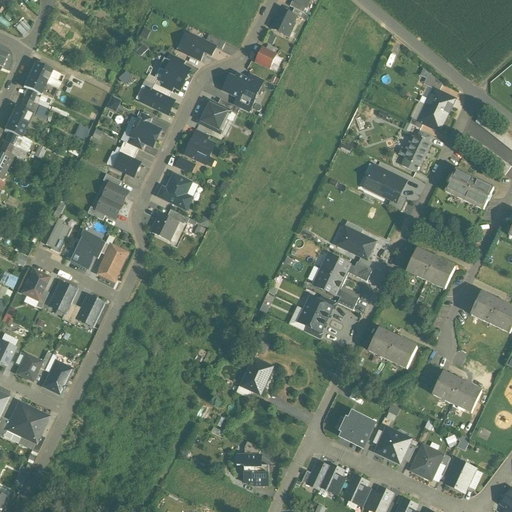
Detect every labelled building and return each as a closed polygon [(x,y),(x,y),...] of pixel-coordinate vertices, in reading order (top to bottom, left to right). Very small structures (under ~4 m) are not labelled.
[(309,0),(288,0),(292,2),(306,8),(309,0)] [(306,8),(292,2),(290,7),(294,9),(303,14),(306,8)] [(292,15),(281,9),(271,30),(287,37),(290,31),(292,31),(295,24),(293,24),(296,17),(292,15)] [(303,14),(294,9),(292,15),(296,17),(303,20),(305,15),(303,14)] [(30,29),(23,21),(20,25),(26,32),(30,29)] [(22,36),(26,33),(19,25),(15,29),(22,36)] [(206,43),(190,36),(182,53),(200,62),(204,54),(212,57),(216,49),(216,48),(206,43)] [(225,44),(209,36),(206,43),(216,48),(216,49),(222,52),(225,44)] [(277,56),(262,49),(255,63),(270,70),(277,56)] [(186,63),(170,55),(167,60),(167,61),(171,63),(172,62),(183,68),(186,63)] [(164,59),(159,69),(167,73),(171,63),(167,61),(167,60),(164,59)] [(183,68),(172,62),(171,63),(167,73),(162,82),(164,83),(175,88),(180,91),(190,71),(183,68)] [(52,72),(35,64),(29,76),(46,84),(48,79),(51,72),(52,72)] [(426,78),(424,84),(434,90),(439,92),(443,84),(424,68),(421,75),(426,78)] [(63,78),(51,72),(48,79),(60,84),(63,78)] [(234,74),(226,92),(239,98),(253,105),(261,86),(248,81),(234,74)] [(46,84),(29,76),(23,89),(37,95),(40,96),(46,84)] [(251,76),(248,81),(261,86),(263,82),(251,76)] [(175,88),(164,83),(161,89),(163,89),(171,93),(172,94),(175,88)] [(152,91),(152,92),(160,95),(163,89),(161,89),(155,85),(152,91)] [(142,87),(136,100),(141,102),(147,90),(142,87)] [(151,91),(147,89),(141,102),(140,103),(168,116),(175,102),(160,95),(152,92),(152,91),(151,91)] [(171,93),(163,89),(160,95),(168,99),(171,93)] [(439,92),(434,90),(426,106),(447,116),(455,101),(439,92)] [(37,95),(28,91),(24,100),(32,104),(37,95)] [(110,109),(119,112),(123,100),(114,97),(110,109)] [(253,105),(239,98),(234,107),(239,109),(248,114),(253,105)] [(32,104),(24,100),(20,109),(28,113),(32,104)] [(220,101),(218,106),(231,112),(237,115),(239,109),(234,107),(220,101)] [(218,106),(208,102),(197,125),(220,136),(231,112),(218,106)] [(439,133),(447,116),(426,106),(418,122),(424,125),(439,133)] [(20,109),(16,107),(11,119),(27,127),(33,115),(28,113),(20,109)] [(153,119),(142,114),(138,121),(149,126),(153,119)] [(511,138),(481,114),(475,122),(511,152),(511,138)] [(27,127),(11,119),(5,131),(18,137),(21,139),(27,127)] [(410,125),(421,131),(424,125),(418,122),(413,119),(410,125)] [(149,126),(138,121),(135,128),(134,128),(133,129),(134,130),(130,137),(146,145),(153,148),(161,132),(149,126)] [(79,125),(74,135),(86,141),(91,130),(79,125)] [(432,138),(420,132),(417,138),(429,144),(432,138)] [(18,137),(9,134),(5,143),(13,147),(18,137)] [(146,145),(130,137),(127,144),(139,150),(143,152),(146,145)] [(215,146),(195,137),(187,155),(207,164),(215,146)] [(414,137),(401,166),(418,174),(432,145),(429,144),(417,138),(414,137)] [(511,167),(470,137),(464,146),(504,176),(511,167)] [(13,147),(5,143),(1,152),(9,156),(13,147)] [(139,150),(127,144),(124,143),(118,155),(120,156),(121,155),(133,161),(139,150)] [(1,152),(0,151),(0,166),(8,170),(14,158),(9,156),(1,152)] [(133,161),(121,155),(120,156),(114,169),(134,178),(140,165),(133,161)] [(177,168),(192,174),(196,166),(181,159),(177,168)] [(391,202),(397,204),(400,196),(408,179),(374,164),(363,189),(391,202)] [(494,190),(455,171),(445,193),(484,211),(494,190)] [(199,185),(173,173),(166,187),(162,185),(157,196),(186,211),(199,185)] [(122,183),(106,175),(103,182),(110,185),(110,184),(119,189),(122,183)] [(119,189),(110,184),(110,185),(103,198),(122,207),(129,194),(119,189)] [(6,204),(15,209),(20,202),(10,196),(6,204)] [(389,205),(401,211),(407,199),(400,196),(397,204),(391,202),(389,205)] [(122,207),(103,198),(97,211),(97,212),(106,216),(116,221),(122,207)] [(97,211),(91,208),(88,214),(103,222),(106,216),(97,212),(97,211)] [(171,211),(168,218),(179,224),(187,228),(191,221),(171,211)] [(168,218),(161,215),(151,233),(169,243),(179,224),(168,218)] [(64,224),(58,221),(45,246),(51,249),(50,251),(59,255),(71,229),(63,226),(64,224)] [(347,223),(345,228),(361,236),(364,231),(347,223)] [(361,236),(345,228),(336,246),(361,259),(367,262),(376,244),(361,236)] [(102,243),(85,235),(72,262),(88,270),(102,243)] [(127,254),(112,248),(99,275),(114,282),(127,254)] [(456,269),(417,251),(407,272),(446,291),(456,269)] [(328,256),(321,271),(343,281),(346,274),(350,266),(328,256)] [(367,262),(361,259),(359,264),(370,269),(372,264),(367,262)] [(346,274),(367,283),(373,271),(370,269),(359,264),(357,263),(355,268),(350,266),(346,274)] [(49,279),(33,271),(22,294),(38,302),(43,291),(49,279)] [(343,281),(321,271),(314,287),(336,297),(339,290),(343,281)] [(1,283),(13,289),(18,279),(6,273),(1,283)] [(76,292),(60,284),(49,307),(64,314),(65,315),(70,304),(76,292)] [(1,287),(0,291),(0,310),(4,312),(11,290),(1,287)] [(338,305),(353,312),(359,300),(339,290),(336,297),(340,299),(338,305)] [(38,302),(35,307),(41,310),(48,294),(43,291),(38,302)] [(511,329),(511,309),(481,295),(471,316),(509,335),(511,329)] [(103,305),(88,297),(81,310),(76,320),(77,320),(92,328),(103,305)] [(322,297),(318,303),(333,310),(335,311),(338,305),(322,297)] [(311,300),(305,311),(327,322),(333,310),(318,303),(311,300)] [(70,304),(65,315),(64,314),(62,320),(68,323),(76,307),(70,304)] [(81,310),(76,307),(68,323),(74,326),(77,320),(76,320),(81,310)] [(305,311),(299,323),(307,327),(321,334),(327,322),(305,311)] [(321,334),(307,327),(304,333),(321,341),(323,335),(321,334)] [(417,349),(379,331),(369,351),(407,370),(417,349)] [(266,334),(259,350),(264,352),(271,337),(266,334)] [(15,350),(0,343),(0,362),(8,366),(15,350)] [(202,362),(205,352),(199,350),(196,360),(202,362)] [(52,356),(47,353),(42,363),(39,369),(44,372),(52,356)] [(42,363),(26,356),(16,375),(33,383),(39,369),(42,363)] [(52,356),(44,372),(50,374),(55,363),(56,363),(58,358),(52,356)] [(273,368),(254,360),(242,386),(241,387),(253,392),(260,396),(273,368)] [(56,363),(55,363),(50,374),(43,388),(60,396),(72,371),(56,363)] [(482,393),(443,375),(433,396),(471,415),(482,393)] [(253,392),(241,387),(242,386),(240,386),(237,394),(249,400),(253,392)] [(11,422),(7,430),(7,431),(21,437),(34,411),(19,404),(11,422)] [(48,418),(34,411),(21,437),(35,444),(36,444),(40,436),(48,418)] [(343,433),(340,438),(363,449),(375,424),(352,413),(349,421),(345,420),(339,432),(343,433)] [(11,422),(5,419),(0,429),(0,436),(3,439),(7,431),(7,430),(11,422)] [(387,429),(375,453),(400,464),(402,461),(409,444),(411,441),(387,429)] [(40,436),(36,444),(35,444),(31,452),(38,455),(45,439),(40,436)] [(245,449),(245,457),(259,457),(259,455),(262,450),(247,443),(245,449)] [(416,448),(409,444),(402,461),(408,464),(416,448)] [(443,456),(423,447),(411,472),(431,481),(439,464),(443,456)] [(450,459),(443,456),(439,464),(446,468),(450,459)] [(244,467),(244,484),(254,484),(254,487),(268,487),(269,466),(262,466),(262,457),(259,457),(245,457),(236,457),(236,467),(244,467)] [(476,471),(456,462),(452,470),(448,480),(445,485),(465,494),(476,471)] [(330,468),(318,463),(313,475),(307,486),(319,491),(320,488),(330,468)] [(344,472),(331,466),(330,468),(320,488),(333,494),(341,478),(344,472)] [(452,470),(446,468),(442,477),(448,480),(452,470)] [(313,475),(307,472),(302,483),(307,486),(313,475)] [(368,483),(355,477),(344,500),(357,506),(366,489),(368,483)] [(347,481),(341,478),(333,494),(339,497),(347,481)] [(371,491),(366,489),(357,506),(363,508),(371,491)] [(369,511),(384,511),(392,495),(379,489),(377,494),(369,511),(370,511),(369,511)] [(377,494),(371,491),(363,508),(369,511),(377,494)] [(511,511),(511,491),(501,505),(506,508),(511,511)] [(404,501),(398,511),(414,511),(417,507),(404,501)]
